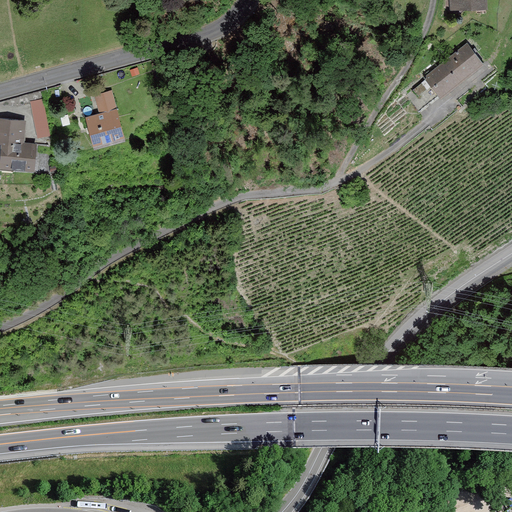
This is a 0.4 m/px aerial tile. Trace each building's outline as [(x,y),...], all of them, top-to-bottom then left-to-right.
[(489,0),(452,0),(453,9),(490,6),(489,0)] [(486,63),(469,42),(426,77),(443,98),(486,63)] [(414,88),(418,94),(427,88),(422,81),(414,88)] [(97,118),(84,121),(90,149),(119,142),(109,97),(92,100),(97,118)] [(48,104),(35,104),(35,138),(49,138),(48,104)] [(21,121),(0,120),(0,142),(5,143),(3,167),(32,168),(34,144),(20,143),(21,121)]
